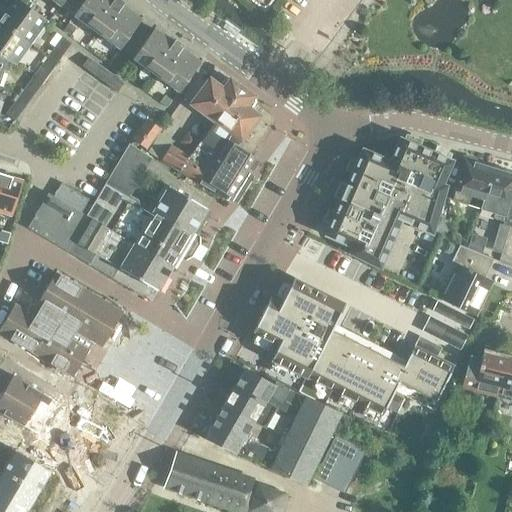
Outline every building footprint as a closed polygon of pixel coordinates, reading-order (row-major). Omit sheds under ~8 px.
[(47,21),(17,0),(15,0),(0,21),(31,44),(47,21)] [(51,0),(61,6),(61,5),(74,15),(73,16),(120,49),(121,48),(134,58),(133,59),(179,92),(200,64),(154,30),(148,38),(135,29),(141,21),(112,0),(51,0)] [(31,44),(0,21),(0,57),(15,66),(31,44)] [(69,23),(63,31),(71,36),(76,28),(69,23)] [(71,44),(63,38),(53,51),(62,57),(71,44)] [(15,66),(0,57),(0,88),(7,91),(15,66)] [(88,58),(88,59),(82,67),(118,93),(124,84),(88,58)] [(43,83),(52,70),(44,64),(35,77),(43,83)] [(34,96),(43,83),(35,77),(25,90),(34,96)] [(209,129),(240,88),(229,80),(224,81),(219,88),(209,81),(191,105),(210,119),(205,126),(209,129)] [(250,111),(255,104),(254,99),(240,88),(209,129),(214,133),(217,129),(221,131),(223,128),(240,142),(259,117),(250,111)] [(165,96),(160,103),(166,108),(172,101),(165,96)] [(15,122),(24,109),(16,103),(7,116),(15,122)] [(159,130),(156,127),(148,122),(135,140),(146,148),(159,130)] [(231,198),(255,158),(227,141),(214,133),(209,129),(188,158),(187,157),(178,172),(214,193),(216,189),(231,198)] [(190,130),(181,143),(192,151),(201,139),(190,130)] [(453,161),(449,160),(400,138),(390,161),(362,150),(347,185),(340,182),(333,197),(340,200),(325,236),(340,243),(337,250),(361,261),(380,270),(401,221),(432,235),(447,186),(443,184),(453,161)] [(158,291),(173,267),(178,257),(184,261),(190,257),(197,245),(198,237),(192,234),(207,210),(169,187),(155,211),(131,196),(153,159),(129,145),(87,216),(81,213),(89,200),(61,184),(53,197),(48,193),(27,228),(113,278),(119,268),(158,291)] [(178,172),(187,157),(170,147),(161,161),(178,172)] [(482,201),(492,168),(490,168),(489,165),(482,163),(479,164),(464,160),(452,200),(481,209),(483,201),(482,201)] [(507,208),(511,191),(511,174),(506,173),(505,170),(498,168),(495,169),(492,168),(482,201),(483,201),(481,209),(494,213),(493,218),(504,222),(503,225),(505,226),(510,208),(507,208)] [(2,174),(0,179),(0,213),(11,217),(23,181),(2,174)] [(441,219),(435,234),(444,238),(450,223),(441,219)] [(499,224),(497,233),(506,235),(509,227),(505,226),(503,225),(499,224)] [(1,231),(0,235),(0,242),(6,244),(10,234),(1,231)] [(489,259),(454,246),(446,266),(452,269),(440,300),(478,317),(491,283),(481,279),(489,259)] [(117,323),(122,313),(56,273),(31,315),(14,305),(0,329),(0,334),(73,378),(94,343),(102,347),(108,337),(112,339),(120,325),(117,323)] [(270,298),(252,333),(278,346),(271,361),(384,417),(400,386),(435,404),(454,366),(436,358),(429,354),(422,350),(414,346),(404,366),(332,330),(345,304),(294,278),(281,304),(270,298)] [(437,301),(432,311),(439,315),(444,305),(437,301)] [(444,305),(439,315),(446,319),(451,309),(444,305)] [(451,309),(446,319),(454,322),(459,312),(451,309)] [(459,312),(454,322),(461,326),(466,316),(459,312)] [(429,316),(425,324),(435,329),(439,321),(429,316)] [(466,316),(461,326),(468,330),(473,320),(466,316)] [(439,321),(435,329),(445,333),(448,326),(439,321)] [(425,324),(422,331),(431,336),(435,329),(425,324)] [(448,326),(445,333),(454,338),(458,331),(448,326)] [(435,329),(431,336),(441,341),(445,333),(435,329)] [(458,331),(454,338),(464,343),(467,336),(458,331)] [(445,333),(441,341),(450,346),(454,338),(445,333)] [(419,336),(414,346),(422,350),(427,340),(419,336)] [(454,338),(450,346),(460,351),(464,343),(454,338)] [(427,340),(422,350),(429,354),(434,344),(427,340)] [(434,344),(429,354),(436,358),(441,348),(434,344)] [(484,347),(481,358),(469,356),(467,363),(461,389),(473,393),(474,391),(497,397),(507,355),(496,353),(497,350),(484,347)] [(0,511),(9,511),(12,508),(18,511),(55,511),(114,418),(8,352),(0,365),(0,511)] [(511,356),(507,355),(497,397),(511,401),(511,356)] [(244,369),(233,389),(274,412),(277,408),(295,418),(304,397),(288,389),(271,379),(269,383),(244,369)] [(101,388),(96,395),(127,414),(132,407),(101,388)] [(274,412),(233,389),(205,437),(271,470),(306,486),(341,415),(304,397),(295,418),(278,452),(245,436),(253,421),(265,428),(274,412)] [(317,475),(316,476),(346,492),(365,456),(337,441),(319,475),(317,475)] [(176,455),(165,489),(233,511),(241,511),(245,501),(252,504),(250,511),(251,511),(277,511),(284,495),(258,486),(255,494),(248,492),(252,480),(191,460),(176,455)]
